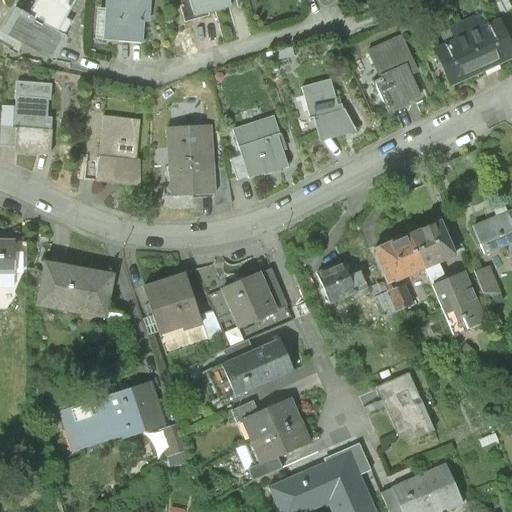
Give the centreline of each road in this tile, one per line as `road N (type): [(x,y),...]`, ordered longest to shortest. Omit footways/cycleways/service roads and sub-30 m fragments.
road 1 (residential): [(259,222),(511,96)]
road 2 (residential): [(0,182),(108,231),(192,239),(259,222)]
road 3 (residential): [(259,222),(345,416)]
